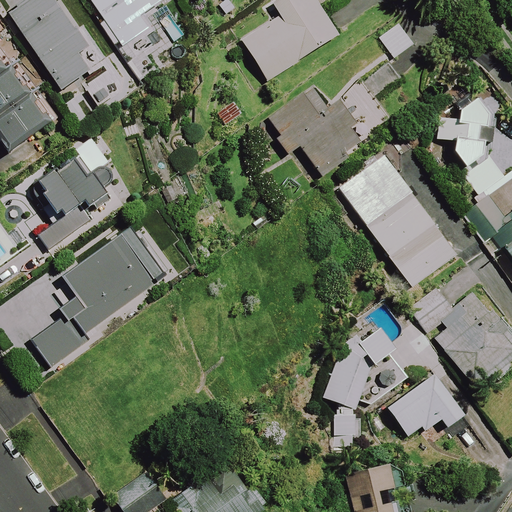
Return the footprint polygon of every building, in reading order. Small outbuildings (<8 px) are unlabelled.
[(32,0),(8,17),(60,94),(88,75),(112,58),(72,0),(32,0)] [(162,3),(160,0),(87,0),(122,49),(146,32),(138,20),(162,3)] [(337,37),(312,0),(283,0),(272,8),(279,18),(241,44),(267,84),(337,37)] [(413,47),(398,26),(377,40),(392,62),(413,47)] [(0,79),(9,73),(0,59),(0,79)] [(389,64),(343,99),(327,110),(311,90),(268,122),(279,137),(274,141),(287,157),(298,149),(321,179),(346,160),(343,156),(370,136),(390,121),(377,103),(403,84),(389,64)] [(0,115),(26,97),(9,73),(0,79),(0,115)] [(26,97),(0,115),(0,147),(8,159),(49,130),(26,97)] [(452,146),(451,159),(479,197),(501,182),(483,155),(484,147),(493,148),(498,103),(458,98),(455,121),(438,119),(434,144),(452,146)] [(234,104),(214,115),(222,130),(243,119),(234,104)] [(106,167),(92,141),(32,174),(58,220),(84,205),(86,209),(103,200),(90,176),(106,167)] [(454,259),(381,158),(336,190),(409,291),(454,259)] [(511,216),(504,222),(487,199),(467,213),(511,277),(511,216)] [(62,280),(76,300),(23,337),(47,372),(82,348),(76,341),(162,280),(129,233),(62,280)] [(434,293),(408,313),(473,395),(511,365),(511,339),(478,295),(451,315),(434,293)] [(348,438),(369,370),(409,341),(382,303),(345,329),(349,335),(315,430),(348,438)] [(84,364),(127,424),(172,392),(185,383),(156,341),(162,337),(149,319),(84,364)] [(462,418),(432,376),(386,410),(409,443),(438,422),(444,431),(462,418)] [(403,511),(392,461),(341,473),(350,511),(403,511)] [(245,493),(224,464),(171,503),(177,511),(263,511),(265,511),(250,490),(245,493)] [(111,498),(120,511),(150,511),(166,501),(147,473),(111,498)]
